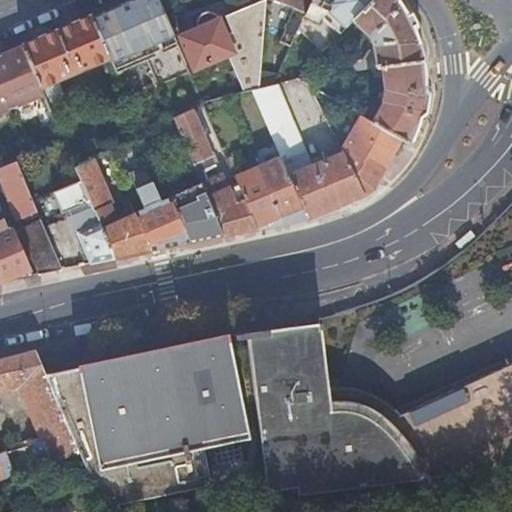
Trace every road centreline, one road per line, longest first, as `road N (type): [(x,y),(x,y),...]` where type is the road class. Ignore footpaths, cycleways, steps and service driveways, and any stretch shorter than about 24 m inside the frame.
road 1 (primary): [(397,212),(311,249),(0,320)]
road 2 (primary): [(431,0),(452,50),(456,120)]
